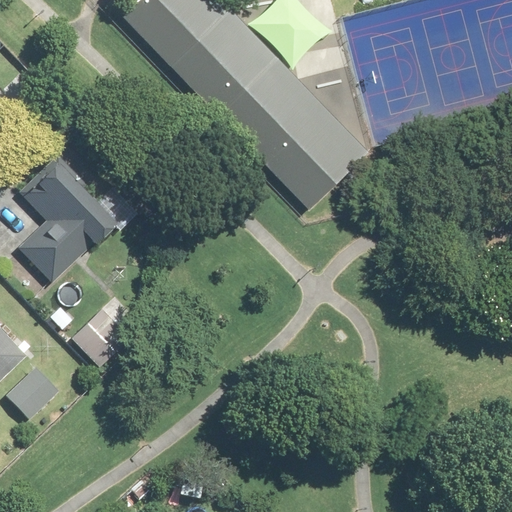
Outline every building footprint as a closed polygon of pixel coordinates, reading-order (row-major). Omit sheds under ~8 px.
[(360,148),(209,0),(133,0),(118,16),(307,201),(360,148)] [(56,277),(129,208),(69,145),(27,184),(50,209),(19,239),(56,277)] [(130,338),(100,309),(72,340),(102,368),(130,338)] [(0,376),(31,346),(0,314),(0,376)] [(59,392),(34,367),(6,396),(31,421),(59,392)]
